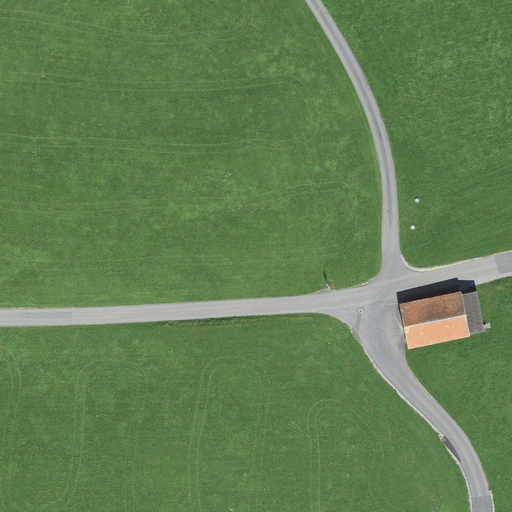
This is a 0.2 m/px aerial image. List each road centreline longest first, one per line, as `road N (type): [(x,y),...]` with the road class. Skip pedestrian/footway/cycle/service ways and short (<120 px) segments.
road 1 (unclassified): [(0,317),(354,297),(511,262)]
road 2 (track): [(354,297),(395,365),(470,460),(485,511)]
